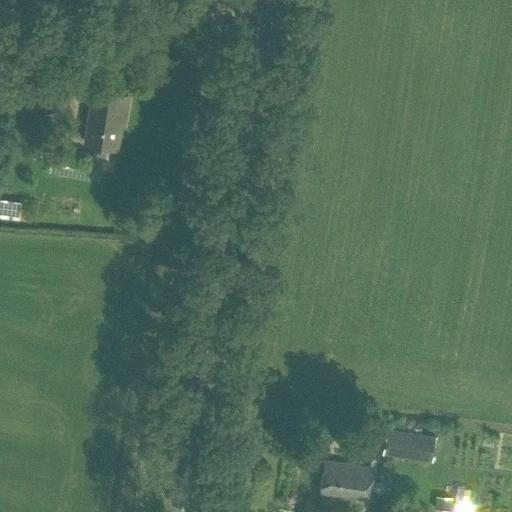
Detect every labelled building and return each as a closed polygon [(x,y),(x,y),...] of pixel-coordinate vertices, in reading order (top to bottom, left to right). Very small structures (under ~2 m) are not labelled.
[(40,110),(57,109),(56,83),(38,84),(40,110)] [(123,127),(128,96),(92,89),(82,143),(113,149),(118,126),(123,127)] [(405,433),(401,459),(432,463),(436,437),(405,433)] [(366,498),(371,466),(324,458),(318,491),(366,498)] [(466,511),(478,511),(479,490),(463,489),(463,511),(466,511)]
